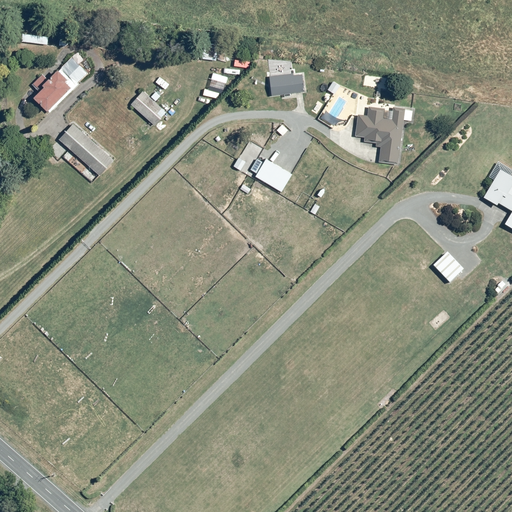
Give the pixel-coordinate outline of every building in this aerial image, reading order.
[(79,83),(63,66),(48,80),(42,73),(32,83),(40,92),(35,97),(49,112),(79,83)] [(305,92),(303,73),(271,77),(273,96),(305,92)] [(167,113),(156,102),(162,95),(156,90),(150,97),(143,91),(132,104),(156,126),(167,113)] [(413,109),(393,107),(392,118),(384,118),(386,108),(370,107),(369,115),(358,114),(356,138),(382,141),(380,160),(399,162),(404,120),(412,121),(413,109)] [(113,157),(74,122),(59,138),(99,173),(113,157)] [(248,162),(241,157),(234,166),(241,171),(248,162)] [(293,174),(265,158),(255,175),(283,191),(293,174)] [(511,176),(501,170),(484,198),(498,207),(500,204),(511,211),(511,214),(506,225),(511,228),(511,176)] [(465,270),(449,253),(435,266),(451,283),(465,270)]
